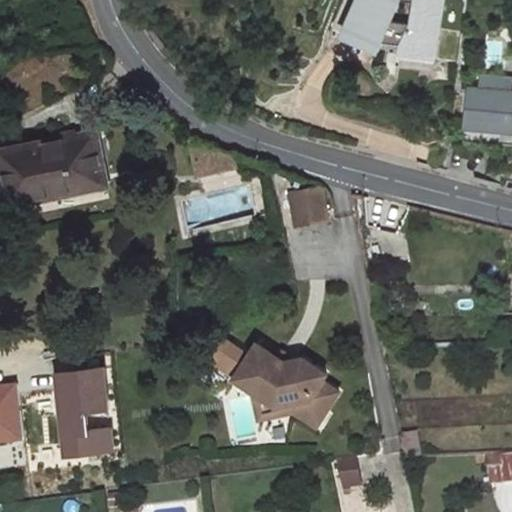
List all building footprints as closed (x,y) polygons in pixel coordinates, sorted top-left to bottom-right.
[(383,51),(440,60),(449,0),(361,0),(346,34),(383,51)] [(475,31),(463,30),(461,40),(475,41),(475,31)] [(511,75),(481,73),(480,89),(511,91),(511,75)] [(480,89),(469,88),(467,125),(511,128),(511,90),(511,91),(480,89)] [(74,130),(62,133),(63,138),(64,142),(76,140),(75,136),(74,130)] [(63,138),(0,150),(0,153),(10,204),(78,190),(76,178),(103,173),(95,132),(75,136),(76,140),(64,142),(63,138)] [(202,141),(189,132),(194,156),(203,154),(202,148),(202,141)] [(203,154),(194,156),(197,170),(226,163),(222,148),(205,142),(202,141),(202,148),(203,154)] [(231,151),(222,148),(226,163),(226,164),(234,162),(231,151)] [(103,173),(76,178),(78,190),(106,184),(103,173)] [(321,188),(289,195),(296,224),(327,218),(321,188)] [(508,333),(489,334),(490,345),(509,345),(508,333)] [(245,355),(224,341),(219,349),(240,362),(245,355)] [(279,358),(257,344),(235,378),(253,389),(277,405),(293,401),(294,411),(317,425),(339,392),(322,381),(327,374),(303,358),(294,360),(284,362),(282,366),(277,363),(280,359),(279,358)] [(402,347),(383,347),(386,360),(403,361),(402,347)] [(240,362),(219,349),(212,360),(233,374),(240,362)] [(294,360),(283,352),(279,358),(280,359),(284,362),(294,360)] [(61,393),(107,387),(105,370),(59,376),(61,393)] [(0,437),(25,434),(18,382),(0,384),(0,437)] [(107,387),(61,393),(69,454),(115,448),(112,427),(90,430),(88,412),(110,410),(107,387)] [(277,405),(253,389),(259,417),(294,411),(293,401),(277,405)] [(417,433),(402,436),(407,457),(421,456),(417,433)] [(501,464),(486,465),(489,483),(511,480),(511,451),(501,452),(501,464)] [(501,452),(476,453),(476,463),(486,462),(486,465),(501,464),(501,452)] [(356,458),(341,460),(345,485),(361,484),(356,458)] [(119,493),(109,494),(110,505),(120,504),(119,493)]
